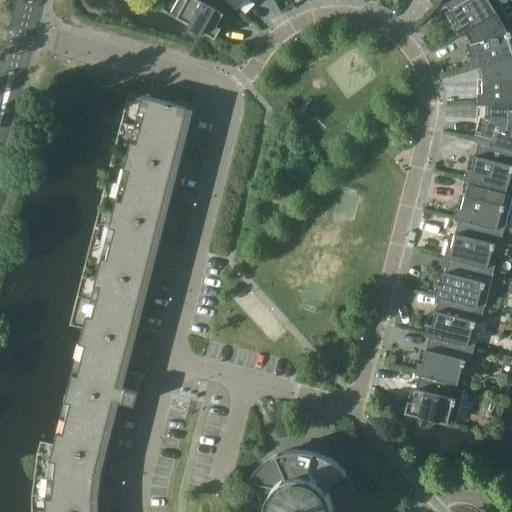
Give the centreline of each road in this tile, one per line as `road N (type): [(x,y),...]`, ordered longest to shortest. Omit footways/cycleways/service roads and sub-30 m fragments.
road 1 (residential): [(355,409),(426,127),(425,79),(402,40),(382,25),(337,14),(277,36),(228,93)]
road 2 (residential): [(168,360),(228,93)]
road 3 (residential): [(228,93),(215,80),(22,34)]
road 4 (residential): [(136,511),(168,360)]
road 5 (residential): [(355,409),(233,377)]
